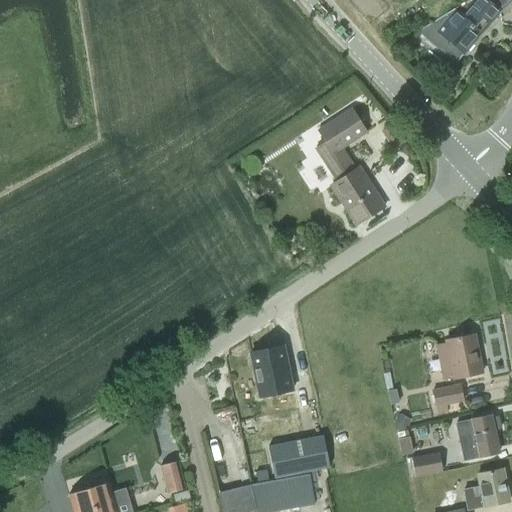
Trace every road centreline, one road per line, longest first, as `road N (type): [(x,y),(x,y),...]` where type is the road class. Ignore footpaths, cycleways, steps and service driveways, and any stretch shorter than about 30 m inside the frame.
road 1 (unclassified): [(0,478),(387,232),(467,169)]
road 2 (tertiary): [(467,169),(313,0)]
